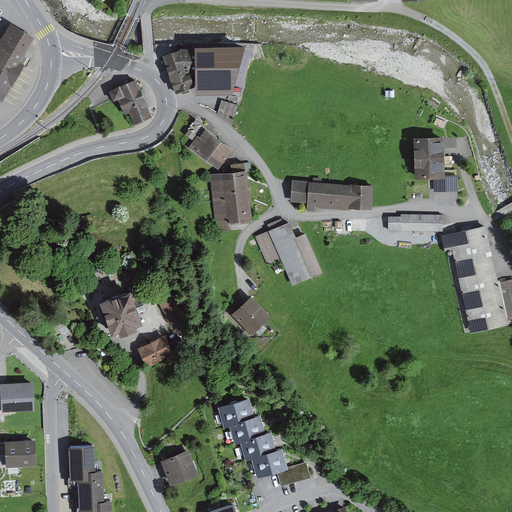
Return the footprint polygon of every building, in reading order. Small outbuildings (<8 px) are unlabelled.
[(25,67),(19,64),(33,41),(7,25),(0,36),(0,100),(3,102),(25,67)] [(196,92),(232,91),(245,41),(195,42),(184,47),(163,54),(176,93),(196,86),(196,92)] [(118,99),(132,126),(153,115),(134,78),(106,93),(111,102),(118,99)] [(235,116),(240,100),(223,96),(219,112),(235,116)] [(232,146),(205,127),(191,147),(217,166),(232,146)] [(445,134),(415,135),(416,178),(439,177),(439,190),(460,189),(459,172),(446,173),(445,134)] [(246,171),(216,175),(221,222),(251,219),(246,171)] [(306,204),(370,207),(371,182),(290,179),(290,197),(307,197),(306,204)] [(388,216),(388,233),(442,234),(442,217),(388,216)] [(344,217),(326,217),(326,224),(338,224),(338,231),(345,231),(344,217)] [(289,220),(257,235),(270,264),(282,259),(293,285),(324,271),(306,231),(295,236),(289,220)] [(486,223),(449,232),(473,333),(510,324),(509,316),(500,280),(486,223)] [(511,315),(511,278),(500,280),(509,316),(511,315)] [(130,286),(100,297),(114,334),(144,322),(130,286)] [(254,332),(271,315),(250,294),(233,311),(254,332)] [(168,296),(156,302),(167,322),(179,315),(168,296)] [(172,351),(164,333),(140,345),(148,362),(172,351)] [(37,408),(35,380),(2,382),(3,403),(0,403),(0,421),(7,421),(7,410),(37,408)] [(254,417),(249,399),(218,408),(225,429),(230,427),(229,424),(254,417)] [(265,433),(259,415),(254,417),(229,424),(230,427),(235,446),(241,444),(240,441),(265,433)] [(276,450),(271,432),(265,433),(240,441),(241,444),(247,462),(253,460),(252,456),(276,450)] [(34,438),(4,439),(5,465),(35,465),(34,438)] [(93,446),(66,447),(67,479),(76,478),(84,478),(83,472),(93,471),(93,446)] [(253,460),(257,475),(277,469),(286,467),(281,448),(276,450),(252,456),(253,460)] [(190,451),(161,461),(169,484),(198,474),(190,451)] [(286,467),(277,469),(281,486),(310,478),(305,461),(286,467)] [(84,478),(76,478),(77,510),(85,510),(93,509),(93,502),(106,502),(105,471),(93,471),(83,472),(84,478)] [(93,509),(85,510),(85,511),(113,511),(113,502),(106,502),(93,502),(93,509)] [(210,509),(211,511),(238,511),(235,502),(210,509)]
